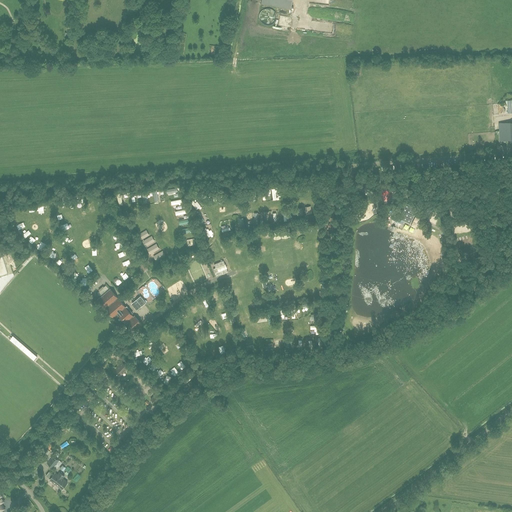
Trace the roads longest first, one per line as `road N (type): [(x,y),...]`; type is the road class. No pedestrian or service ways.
road 1 (unclassified): [(382,511),(511,411)]
road 2 (unclassified): [(359,165),(511,151)]
